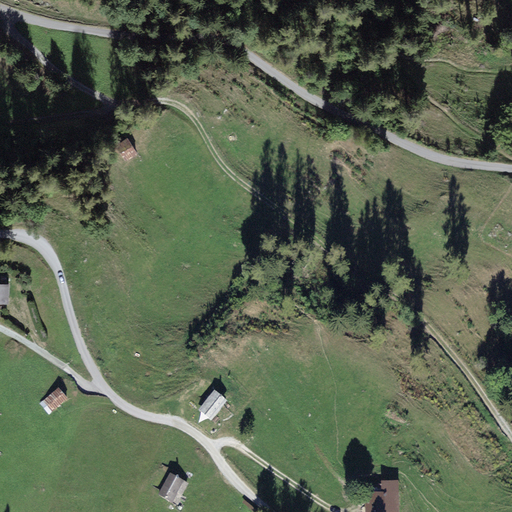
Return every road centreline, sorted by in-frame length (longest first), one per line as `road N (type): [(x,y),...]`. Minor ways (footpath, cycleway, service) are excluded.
road 1 (track): [(3,11),(15,34),(85,89),(182,106),(221,166),(416,313),(511,436)]
road 2 (unclassified): [(511,169),(430,155),(381,134),(227,43),(131,38),(0,10)]
road 3 (unclassified): [(0,234),(31,239),(46,253),(101,383),(142,415),(176,423)]
road 4 (track): [(208,445),(226,439),(333,508),(359,507)]
road 5 (track): [(176,423),(273,511)]
road 6 (track): [(122,100),(106,111),(0,121)]
road 7 (track): [(0,326),(87,385),(100,380)]
